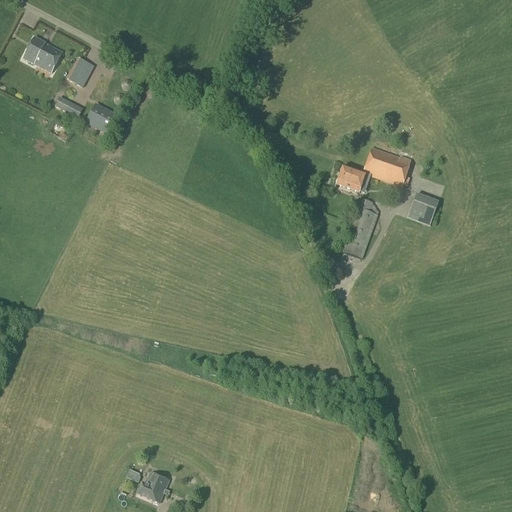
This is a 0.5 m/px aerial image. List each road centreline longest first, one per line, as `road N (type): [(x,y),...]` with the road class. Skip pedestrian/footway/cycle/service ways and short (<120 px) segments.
road 1 (unclassified): [(320,264),(256,142),(236,122),(7,0)]
road 2 (track): [(416,511),(339,295)]
road 3 (track): [(220,115),(275,0)]
